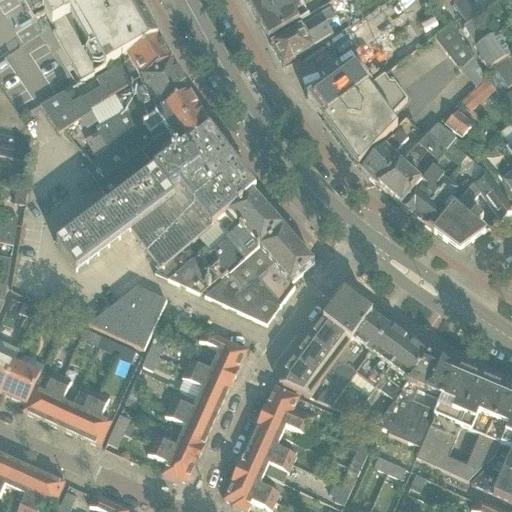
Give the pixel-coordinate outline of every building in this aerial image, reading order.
[(27,0),(30,0),(37,13),(41,10),(44,16),(49,25),(80,83),(158,40),(134,0),(20,0),(22,3),(27,0)] [(244,0),(251,13),(273,0),(244,0)] [(285,0),(273,0),(251,13),(267,41),(317,12),(310,1),(292,11),(285,0)] [(460,0),(452,5),(464,25),(475,19),(462,0),(460,0)] [(286,35),(269,45),(283,67),(300,57),(311,51),(314,50),(317,48),(323,45),(344,33),(331,10),(323,14),(301,27),(286,35)] [(475,20),(463,28),(475,49),(488,41),(475,20)] [(433,41),(458,73),(472,60),(450,28),(433,41)] [(488,41),(475,49),(489,70),(492,68),(506,60),(509,58),(495,36),(488,41)] [(65,92),(39,107),(57,135),(77,122),(82,119),(90,114),(89,111),(131,86),(138,82),(170,62),(158,40),(126,58),(128,63),(96,82),(100,89),(72,105),(65,92)] [(472,60),(458,73),(471,89),(483,79),(472,60)] [(511,68),(506,60),(492,68),(506,90),(511,85),(511,68)] [(124,113),(95,130),(109,152),(118,146),(117,145),(142,127),(141,126),(188,95),(170,62),(138,82),(131,86),(133,90),(116,100),(124,113)] [(322,122),(349,158),(356,168),(357,170),(381,145),(397,129),(397,128),(391,120),(408,102),(396,86),(394,81),(389,73),(385,76),(384,77),(359,96),(356,98),(352,102),(351,101),(322,122)] [(334,80),(306,100),(322,122),(351,101),(352,102),(356,98),(348,87),(348,86),(340,76),(335,79),(334,80)] [(484,82),(474,92),(484,102),(494,92),(484,82)] [(484,102),(474,92),(468,97),(478,108),(484,102)] [(0,93),(0,111),(9,105),(1,93),(0,93)] [(118,146),(109,152),(84,169),(95,185),(146,149),(198,112),(188,95),(141,126),(142,127),(117,145),(118,146)] [(468,97),(461,104),(471,115),(478,108),(468,97)] [(0,111),(0,133),(17,137),(26,131),(17,118),(9,105),(0,111)] [(95,185),(110,205),(141,181),(206,133),(209,131),(198,112),(146,149),(95,185)] [(455,114),(443,127),(461,140),(473,127),(455,114)] [(400,165),(377,189),(400,209),(417,188),(431,170),(431,171),(443,156),(449,148),(455,141),(441,130),(437,127),(415,149),(401,163),(400,165)] [(511,130),(499,139),(508,150),(511,147),(511,130)] [(0,133),(0,145),(31,152),(32,141),(26,131),(17,137),(0,133)] [(129,231),(158,271),(251,195),(251,194),(206,133),(141,181),(110,205),(55,246),(76,273),(129,231)] [(384,148),(360,173),(377,189),(400,165),(401,163),(393,156),(407,141),(405,139),(399,133),(384,148)] [(31,152),(0,145),(0,159),(30,166),(31,152)] [(449,148),(443,156),(459,168),(460,167),(466,159),(449,148)] [(466,159),(460,167),(477,180),(483,172),(466,159)] [(510,170),(498,179),(511,197),(511,161),(507,166),(510,170)] [(417,188),(400,209),(416,222),(447,184),(447,183),(438,176),(431,171),(418,188),(417,188)] [(511,211),(483,172),(477,180),(458,204),(433,235),(459,254),(490,231),(480,223),(476,219),(478,216),(474,212),(473,204),(479,197),(499,224),(511,215),(511,211)] [(447,184),(416,222),(433,235),(458,204),(450,198),(456,190),(447,183),(447,184)] [(14,206),(24,207),(26,193),(16,192),(14,206)] [(153,276),(166,282),(205,249),(210,255),(239,230),(242,233),(266,212),(251,195),(158,271),(159,271),(153,276)] [(166,282),(202,298),(281,229),(266,212),(242,233),(239,230),(210,255),(205,249),(166,282)] [(3,233),(13,235),(16,220),(5,219),(3,233)] [(202,298),(266,328),(294,291),(290,287),(314,266),(281,229),(247,259),(202,298)] [(0,258),(0,274),(8,277),(11,260),(0,258)] [(8,277),(0,274),(0,289),(6,290),(8,277)] [(165,303),(136,289),(88,328),(143,353),(165,303)] [(283,377),(278,387),(308,400),(315,392),(321,383),(323,381),(328,374),(337,361),(371,317),(351,303),(343,296),(336,305),(283,377)] [(19,317),(33,323),(37,313),(23,307),(19,317)] [(37,313),(33,323),(46,328),(50,318),(37,313)] [(316,404),(332,410),(340,399),(350,385),(370,357),(390,331),(371,317),(337,361),(323,381),(329,386),(316,404)] [(165,318),(158,334),(168,338),(175,323),(165,318)] [(67,325),(62,335),(78,342),(92,349),(97,339),(82,332),(67,325)] [(370,357),(350,385),(358,392),(360,393),(368,399),(375,391),(377,388),(376,388),(408,345),(390,331),(370,357)] [(202,335),(198,345),(217,353),(218,354),(214,363),(237,374),(246,355),(222,344),(222,345),(202,335)] [(153,343),(147,356),(157,361),(163,348),(153,343)] [(104,354),(116,360),(121,349),(109,344),(104,354)] [(375,391),(393,405),(428,359),(408,345),(376,388),(377,388),(375,391)] [(121,349),(116,360),(131,367),(135,356),(121,349)] [(147,356),(141,369),(151,374),(157,361),(147,356)] [(0,395),(14,365),(0,358),(0,395)] [(375,430),(374,430),(376,431),(376,430),(388,435),(387,438),(420,451),(453,370),(428,359),(393,405),(381,421),(375,430)] [(14,365),(0,395),(26,407),(34,391),(40,376),(25,370),(26,367),(15,362),(14,365)] [(189,364),(185,373),(229,393),(237,374),(214,363),(209,374),(189,364)] [(420,451),(415,462),(439,473),(445,460),(458,430),(480,381),(453,370),(420,451)] [(184,375),(181,382),(201,391),(197,401),(220,412),(229,393),(185,373),(184,375)] [(23,415),(41,423),(61,379),(53,376),(44,396),(34,391),(26,407),(23,415)] [(61,379),(41,423),(61,432),(71,408),(62,404),(71,384),(61,379)] [(137,380),(130,394),(140,398),(147,385),(137,380)] [(480,381),(458,430),(479,439),(484,441),(506,392),(480,381)] [(274,391),(265,410),(310,430),(314,421),(295,412),(294,412),(298,402),(274,391)] [(459,483),(465,486),(493,457),(498,447),(503,449),(510,452),(511,446),(511,394),(506,392),(484,441),(479,439),(465,469),(459,483)] [(71,408),(61,432),(79,440),(99,397),(91,393),(82,413),(71,408)] [(130,394),(124,408),(134,412),(140,398),(130,394)] [(99,397),(79,440),(99,450),(108,431),(110,426),(100,421),(109,401),(99,397)] [(340,399),(332,410),(341,415),(348,405),(340,399)] [(172,402),(168,411),(212,430),(220,412),(197,401),(192,412),(172,402)] [(265,410),(257,429),(280,440),(285,430),(286,431),(305,439),(310,430),(265,410)] [(366,410),(357,422),(375,430),(381,421),(366,410)] [(168,411),(164,420),(183,429),(184,430),(180,439),(203,449),(212,430),(168,411)] [(113,432),(123,437),(129,423),(119,418),(116,425),(113,432)] [(257,429),(248,448),(292,468),(296,460),(277,451),(276,450),(280,440),(257,429)] [(107,445),(106,446),(117,451),(123,437),(113,432),(107,445)] [(363,442),(359,452),(368,455),(373,445),(374,442),(365,438),(364,441),(363,442)] [(154,440),(151,449),(194,469),(203,449),(180,439),(175,450),(154,440)] [(248,448),(240,467),(264,478),(268,468),(288,477),(292,468),(248,448)] [(147,457),(146,458),(167,467),(162,478),(176,484),(177,482),(186,486),(194,469),(151,449),(147,457)] [(498,460),(488,468),(490,469),(511,478),(511,452),(510,452),(503,449),(498,460)] [(359,452),(352,467),(361,470),(368,455),(359,452)] [(439,473),(438,474),(459,483),(465,469),(445,460),(439,473)] [(0,498),(4,490),(13,494),(25,469),(6,461),(0,473),(0,498)] [(378,461),(373,470),(387,477),(391,467),(378,461)] [(240,467),(231,485),(275,505),(278,496),(259,488),(264,478),(240,467)] [(391,467),(387,477),(400,483),(405,473),(391,467)] [(511,478),(488,468),(469,488),(511,506),(511,478)] [(18,511),(28,511),(44,478),(25,469),(13,494),(24,499),(18,511)] [(348,475),(342,490),(350,493),(357,479),(348,475)] [(44,478),(28,511),(39,511),(42,507),(52,511),(55,505),(63,486),(44,478)] [(415,478),(409,491),(419,496),(425,482),(417,479),(415,478)] [(231,485),(223,503),(232,507),(231,509),(236,511),(248,511),(251,506),(265,511),(271,511),(275,505),(231,485)] [(334,488),(330,498),(336,501),(334,506),(343,510),(350,493),(342,490),(341,491),(334,488)] [(59,509),(65,511),(69,511),(75,500),(65,495),(59,509)] [(400,511),(399,511),(411,511),(416,502),(406,498),(400,511)] [(89,509),(89,510),(92,511),(119,511),(93,500),(89,509)] [(494,511),(475,503),(470,511),(494,511)]
